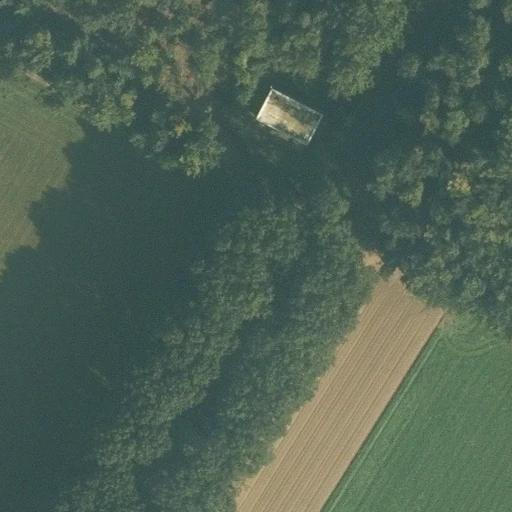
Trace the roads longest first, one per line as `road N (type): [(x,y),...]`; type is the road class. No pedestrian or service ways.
road 1 (track): [(0,61),(511,319)]
road 2 (track): [(325,125),(349,139),(432,0)]
